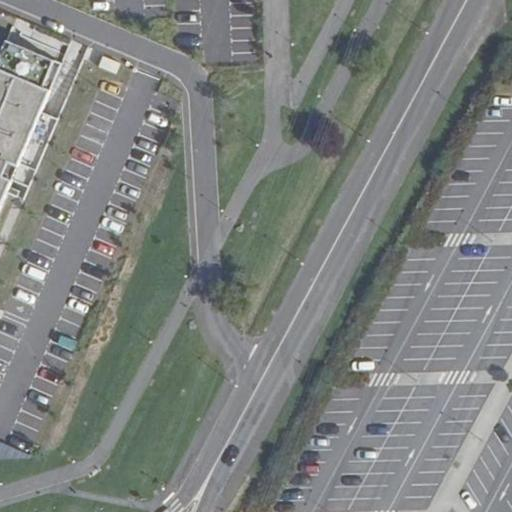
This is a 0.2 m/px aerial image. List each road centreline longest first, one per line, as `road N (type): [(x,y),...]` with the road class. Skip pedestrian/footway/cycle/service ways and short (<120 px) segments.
road 1 (residential): [(24,0),(152,50),(197,87),(207,302),(225,345),(262,377)]
road 2 (secondary): [(460,0),(262,377)]
